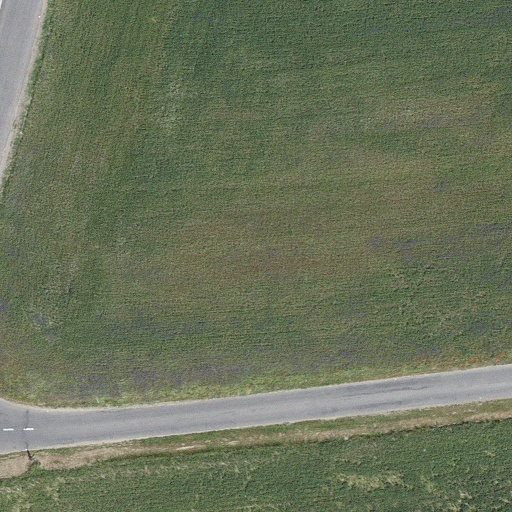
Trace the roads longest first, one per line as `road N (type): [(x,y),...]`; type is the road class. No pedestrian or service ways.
road 1 (unclassified): [(0,428),(87,428),(511,379)]
road 2 (unclassified): [(0,118),(28,0)]
